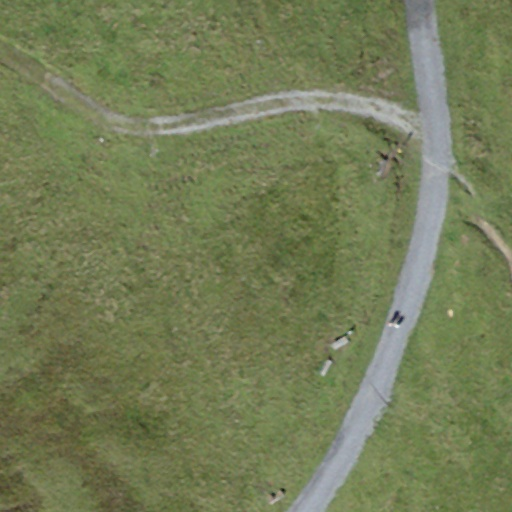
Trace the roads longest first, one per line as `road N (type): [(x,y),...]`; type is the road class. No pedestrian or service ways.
road 1 (track): [(0,54),(117,128),(323,98),(436,130)]
road 2 (track): [(436,130),(386,389),(310,511)]
road 3 (track): [(425,0),(436,130)]
